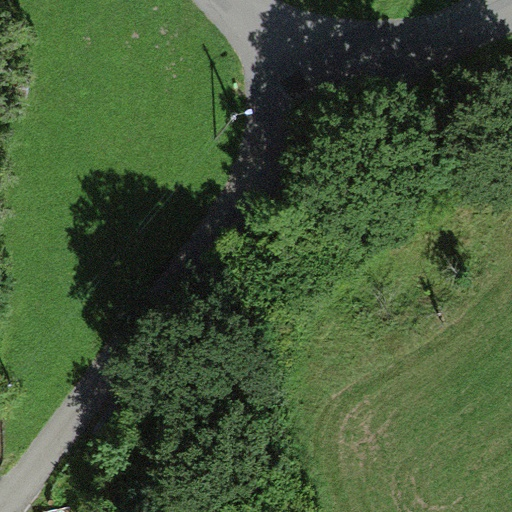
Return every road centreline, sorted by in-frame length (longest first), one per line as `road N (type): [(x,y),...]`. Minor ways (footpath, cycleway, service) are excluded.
road 1 (residential): [(0,507),(190,267),(314,91)]
road 2 (residential): [(314,91),(498,0)]
road 3 (residential): [(314,91),(230,0)]
